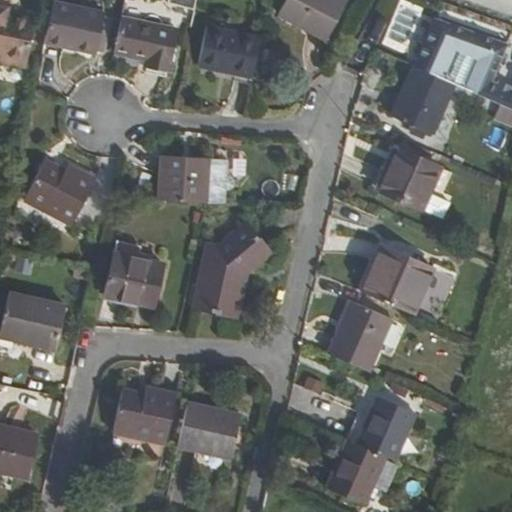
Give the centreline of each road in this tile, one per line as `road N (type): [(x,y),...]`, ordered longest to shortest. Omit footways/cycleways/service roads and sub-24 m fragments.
road 1 (residential): [(55,511),(96,342),(283,346)]
road 2 (residential): [(283,346),(332,124)]
road 3 (residential): [(106,112),(332,124)]
road 4 (residential): [(243,511),(252,505),(283,346)]
